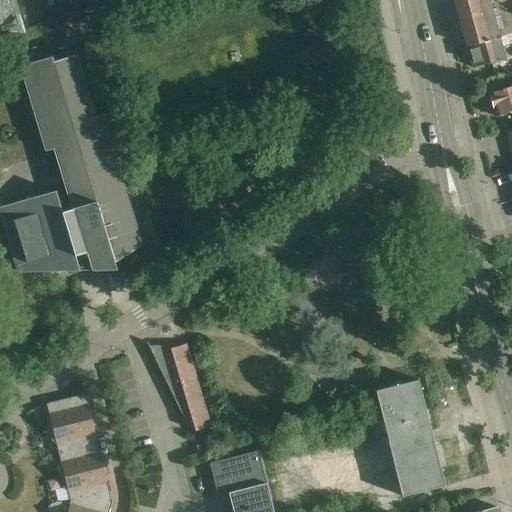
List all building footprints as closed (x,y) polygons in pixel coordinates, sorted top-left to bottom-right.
[(0,0),(0,40),(24,33),(14,0),(0,0)] [(511,0),(454,0),(467,46),(509,34),(511,32),(511,0)] [(511,32),(509,34),(467,46),(467,47),(461,48),(464,57),(470,56),(473,68),(506,59),(502,45),(511,42),(511,32)] [(114,262),(120,259),(141,245),(104,123),(92,127),(91,120),(94,119),(75,55),(45,64),(44,59),(40,60),(37,49),(17,54),(46,151),(54,148),(73,209),(61,212),(55,191),(0,207),(0,209),(19,273),(116,270),(114,262)] [(511,86),(488,93),(489,96),(487,99),(488,105),(493,108),(495,116),(511,112),(511,115),(511,86)] [(148,342),(147,343),(187,425),(193,423),(195,431),(211,426),(186,344),(171,349),(170,345),(150,346),(148,342)] [(418,380),(375,391),(383,423),(390,453),(401,496),(444,486),(418,380)] [(49,429),(95,418),(93,412),(89,409),(85,394),(46,404),(49,414),(47,418),(49,429)] [(58,453),(97,443),(94,429),(96,424),(95,418),(49,429),(52,441),(56,443),(58,453)] [(61,478),(107,466),(105,460),(101,457),(97,443),(58,453),(60,462),(58,466),(61,478)] [(230,492),(228,492),(232,511),(273,511),(258,451),(209,463),(216,490),(229,487),(230,492)] [(107,466),(61,478),(64,489),(68,492),(69,497),(112,502),(106,477),(108,473),(107,466)] [(63,511),(108,511),(112,502),(69,497),(70,501),(70,504),(66,506),(63,511)]
